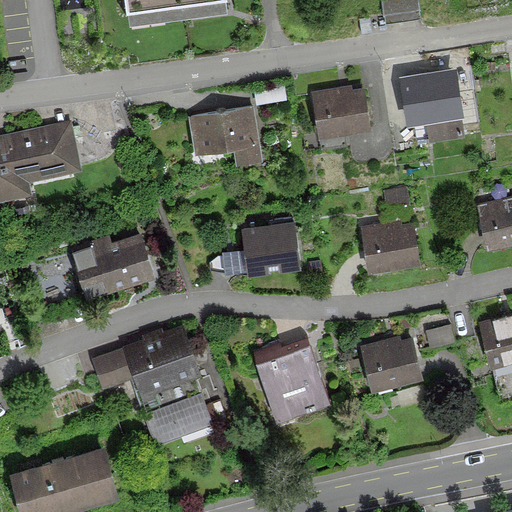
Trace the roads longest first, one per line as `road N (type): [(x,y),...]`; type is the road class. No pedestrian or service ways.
road 1 (residential): [(0,372),(158,309),(393,304),(511,279)]
road 2 (residential): [(511,22),(0,97)]
road 3 (tertiary): [(280,511),(511,461)]
